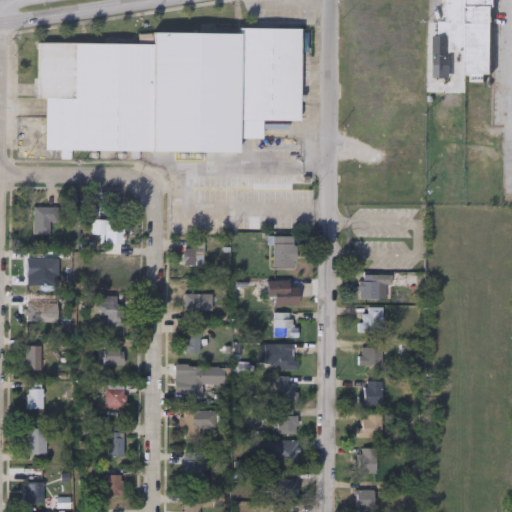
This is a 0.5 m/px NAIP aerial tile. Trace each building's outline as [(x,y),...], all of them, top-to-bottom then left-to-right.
[(423,0),(423,201),(344,200),(344,169),(386,169),(386,134),(344,134),(344,103),(357,103),(357,73),(349,73),(349,0),(423,0)] [(491,0),(491,74),(465,74),(466,52),(451,52),(450,65),(433,65),(434,35),(439,35),(439,21),(446,21),(446,0),(491,0)] [(299,29),(298,120),(262,120),(261,138),(237,138),(238,32),(238,28),(299,29)] [(238,32),(151,31),(151,43),(150,149),(237,150),(237,138),(238,32)] [(150,149),(42,148),(43,96),(35,96),(36,42),(151,43),(150,149)] [(57,220),(49,220),(49,232),(33,232),(33,206),(57,206),(57,220)] [(111,219),(111,226),(122,227),(121,253),(106,252),(107,243),(99,242),(99,234),(91,233),(91,218),(111,219)] [(272,265),(272,235),(295,235),(295,265),(272,265)] [(203,264),(188,264),(188,240),(203,240),(203,264)] [(46,257),(46,279),(27,279),(27,257),(46,257)] [(390,284),(382,284),(382,298),(354,298),(354,273),(390,273),(390,284)] [(294,281),(294,304),(272,304),(272,281),(294,281)] [(44,320),(26,320),(26,292),(44,292),(44,320)] [(211,292),(211,310),(200,310),(200,316),(184,316),(184,292),(211,292)] [(97,295),(119,295),(119,320),(97,320),(97,295)] [(382,331),(358,331),(358,312),(367,312),(367,306),(382,306),(382,331)] [(297,336),(273,336),(273,312),(289,312),(289,321),(297,321),(297,336)] [(184,331),(199,331),(199,351),(184,351),(184,331)] [(297,368),(260,368),(260,343),(293,343),(293,357),(297,357),(297,368)] [(40,368),(25,368),(25,344),(40,344),(40,368)] [(123,364),(103,364),(103,345),(123,345),(123,364)] [(357,345),(381,345),(381,364),(357,364),(357,345)] [(184,394),(184,365),(202,365),(202,394),(184,394)] [(272,400),(272,376),(293,376),(293,400),(272,400)] [(381,379),(381,404),(365,404),(365,379),(381,379)] [(124,407),(105,407),(105,385),(124,385),(124,407)] [(43,407),(26,407),(26,386),(43,386),(43,407)] [(296,433),(276,433),(276,408),(296,408),(296,433)] [(181,437),(181,409),(214,409),(214,427),(200,427),(200,437),(181,437)] [(359,436),(359,411),(381,411),(381,436),(359,436)] [(45,427),(45,454),(26,454),(26,427),(45,427)] [(123,430),(123,455),(106,455),(107,430),(123,430)] [(296,465),(270,465),(270,454),(260,454),(260,439),(296,439),(296,465)] [(356,446),(376,446),(376,472),(356,472),(356,446)] [(202,480),(183,480),(183,450),(202,450),(202,480)] [(271,496),(271,472),(288,472),(288,478),(297,478),(297,496),(271,496)] [(122,495),(104,495),(104,473),(122,473),(122,495)] [(24,501),(24,480),(43,480),(43,501),(24,501)] [(356,511),(356,489),(376,489),(376,511),(356,511)] [(199,511),(183,511),(183,502),(199,502),(199,511)]
